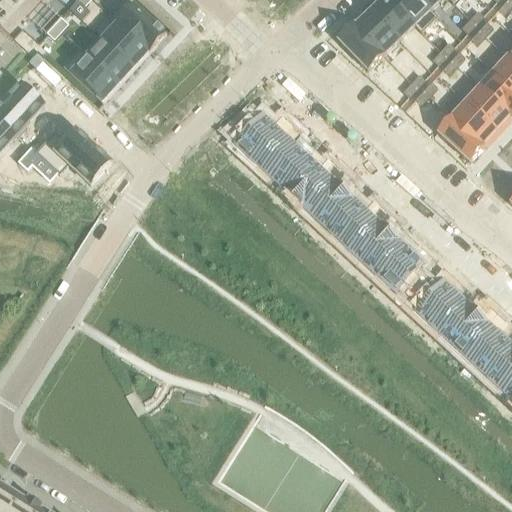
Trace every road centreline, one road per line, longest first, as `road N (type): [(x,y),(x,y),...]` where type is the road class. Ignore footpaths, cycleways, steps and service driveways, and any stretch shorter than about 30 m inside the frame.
road 1 (residential): [(273,53),(511,283)]
road 2 (residential): [(0,405),(156,173)]
road 3 (residential): [(156,173),(273,53)]
road 4 (unknown): [(511,337),(470,307),(406,351)]
road 5 (residential): [(108,511),(0,443)]
